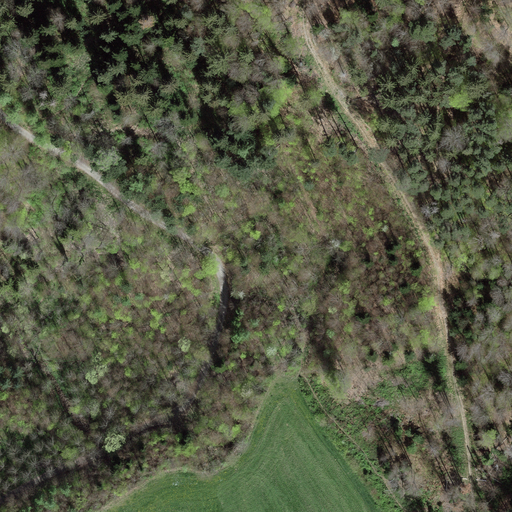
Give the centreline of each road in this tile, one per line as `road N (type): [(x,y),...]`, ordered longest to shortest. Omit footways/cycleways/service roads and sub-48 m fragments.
road 1 (track): [(0,113),(203,248),(220,269),(224,300),(185,400),(0,499)]
road 2 (track): [(401,511),(300,364),(327,242),(308,192),(239,112),(198,35),(189,0)]
